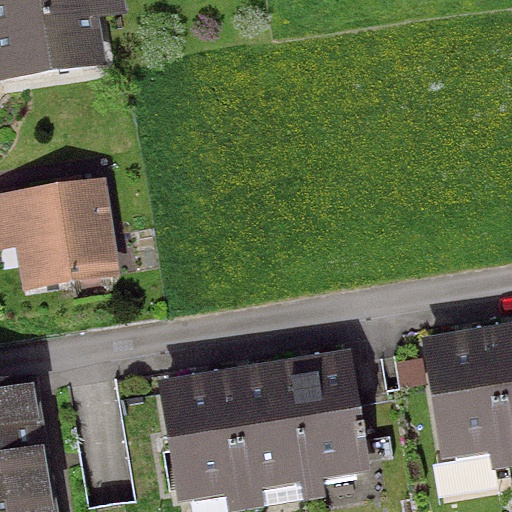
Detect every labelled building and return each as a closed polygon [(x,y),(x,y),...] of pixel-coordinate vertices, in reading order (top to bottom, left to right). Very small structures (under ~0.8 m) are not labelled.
[(85,0),(0,0),(0,56),(4,79),(96,64),(85,0)] [(115,275),(101,192),(16,206),(29,289),(115,275)] [(511,340),(436,353),(452,454),(511,444),(511,340)] [(343,366),(171,393),(187,495),(359,467),(343,366)] [(0,511),(46,511),(27,392),(0,396),(0,511)]
